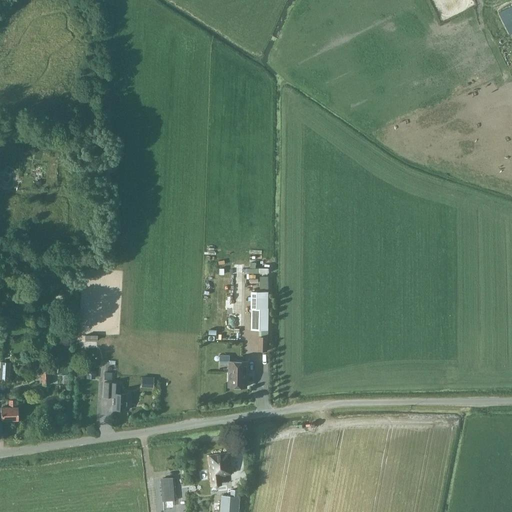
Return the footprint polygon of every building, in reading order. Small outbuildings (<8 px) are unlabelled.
[(511,7),(499,14),(510,36),(511,34),(511,7)] [(259,275),(259,288),(267,288),(267,275),(259,275)] [(251,308),(251,330),(258,330),(267,330),(268,330),(268,292),(251,291),(251,308)] [(258,351),(267,351),(267,337),(258,337),(258,351)] [(10,361),(0,360),(0,379),(9,381),(10,361)] [(229,386),(247,387),(247,361),(230,361),(229,386)] [(152,387),(153,378),(141,377),(141,386),(152,387)] [(112,409),(113,409),(128,410),(128,394),(119,393),(119,383),(104,382),(103,397),(112,397),(112,409)] [(0,408),(0,420),(17,419),(18,407),(16,407),(16,400),(9,400),(8,407),(0,408)] [(224,474),(232,473),(230,453),(207,455),(210,484),(219,483),(219,476),(224,475),(224,474)] [(163,478),(164,501),(174,501),(173,477),(163,478)] [(222,495),(220,511),(238,511),(240,490),(232,490),(231,496),(222,495)]
